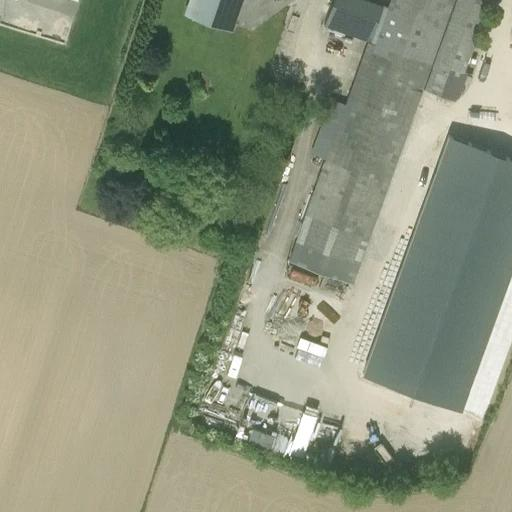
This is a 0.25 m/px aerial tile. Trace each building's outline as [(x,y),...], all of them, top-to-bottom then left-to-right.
[(187,0),(183,13),(232,30),(235,23),(242,0),(187,0)] [(453,0),(388,0),(387,6),(369,0),(332,0),(323,25),(367,41),(345,103),(329,97),(321,119),(337,125),(289,258),(352,281),(453,0)] [(455,0),(424,89),(454,100),(490,0),(455,0)] [(84,44),(89,24),(71,20),(66,40),(84,44)] [(28,72),(74,90),(81,72),(35,54),(28,72)] [(511,155),(447,132),(360,372),(459,407),(511,260),(511,155)] [(485,359),(494,363),(505,333),(495,330),(485,359)]
